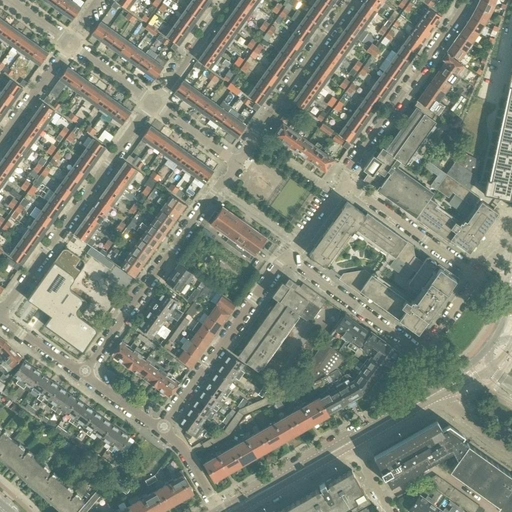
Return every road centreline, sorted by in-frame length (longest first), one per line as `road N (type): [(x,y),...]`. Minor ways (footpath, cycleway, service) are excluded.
road 1 (residential): [(81,373),(237,164)]
road 2 (residential): [(0,315),(153,104)]
road 3 (residential): [(465,0),(342,178)]
road 4 (residential): [(286,258),(161,430)]
road 5 (residential): [(237,164),(352,0)]
road 6 (residential): [(477,275),(342,178)]
road 7 (residential): [(286,258),(408,345)]
road 8 (tertiary): [(228,511),(349,442)]
road 9 (residential): [(228,0),(153,104)]
